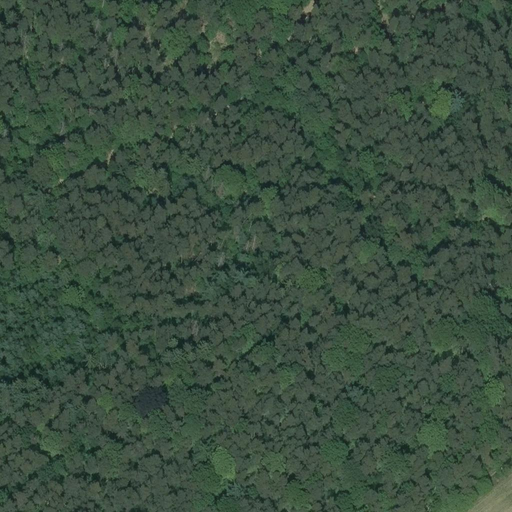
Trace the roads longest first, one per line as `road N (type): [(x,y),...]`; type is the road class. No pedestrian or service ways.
road 1 (track): [(0,509),(511,204)]
road 2 (track): [(466,0),(0,214)]
